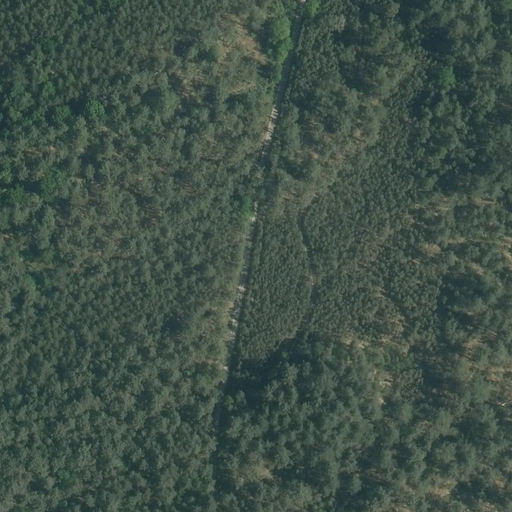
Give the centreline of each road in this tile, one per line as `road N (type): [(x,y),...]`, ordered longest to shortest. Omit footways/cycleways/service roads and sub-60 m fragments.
road 1 (track): [(216,511),(211,450),(238,267),(299,0)]
road 2 (track): [(0,140),(43,92),(85,0)]
